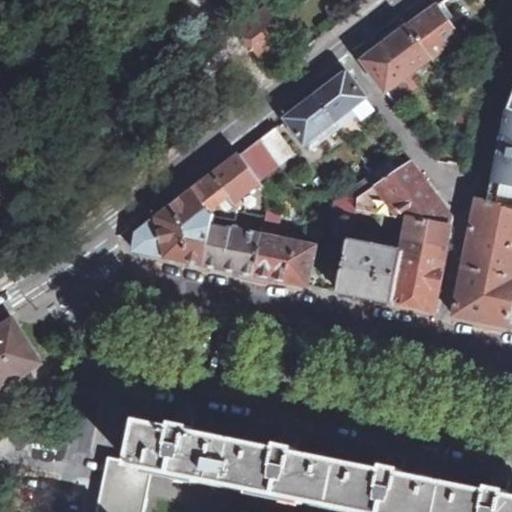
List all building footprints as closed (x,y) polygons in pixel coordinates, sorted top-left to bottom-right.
[(14,0),(15,3),(14,6),(15,11),(17,14),(21,16),(24,16),(28,17),(30,17),(32,14),(35,12),(36,9),(38,0),(33,0),(32,1),(29,1),(27,1),(23,0),(21,0),(14,0)] [(443,2),(438,5),(452,25),(457,22),(443,2)] [(438,5),(410,25),(431,57),(460,36),(452,25),(438,5)] [(290,35),(269,8),(241,29),(261,56),(290,35)] [(410,25),(364,61),(388,92),(431,57),(410,25)] [(176,83),(192,104),(216,86),(199,65),(176,83)] [(318,96),(336,121),(367,97),(351,75),(348,72),(346,75),(318,96)] [(468,92),(462,90),(457,118),(473,123),(478,96),(468,92)] [(318,96),(289,118),(307,143),(336,121),(318,96)] [(341,127),(357,115),(361,120),(375,109),(367,97),(336,121),(341,127)] [(511,110),(509,109),(490,203),(511,206),(511,110)] [(307,143),(312,149),(341,127),(336,121),(307,143)] [(262,139),(282,166),(283,167),(291,177),(306,165),(276,128),(262,139)] [(262,139),(242,154),(263,182),(283,167),(282,166),(262,139)] [(215,174),(236,202),(263,182),(242,154),(215,174)] [(402,169),(394,158),(374,172),(382,184),(402,169)] [(452,227),(454,218),(435,192),(428,183),(417,167),(413,162),(402,169),(382,184),(359,198),(357,208),(376,212),(413,219),(452,227)] [(27,190),(30,166),(16,164),(13,189),(27,190)] [(216,218),(238,221),(240,208),(236,202),(215,174),(139,232),(135,250),(204,264),(211,230),(202,228),(216,218)] [(353,230),(354,221),(357,208),(359,198),(338,194),(332,226),(353,230)] [(478,200),(456,315),(509,326),(511,314),(511,206),(490,203),(478,200)] [(354,221),(374,225),(376,212),(357,208),(354,221)] [(264,234),(263,235),(279,238),(284,214),(271,212),(270,217),(264,234)] [(214,225),(216,218),(202,228),(211,230),(204,264),(255,275),(262,240),(263,235),(264,234),(242,231),(235,229),(214,225)] [(406,251),(395,303),(435,311),(452,227),(413,219),(406,251)] [(279,238),(263,235),(262,240),(255,275),(309,285),(318,246),(279,238)] [(340,292),(395,303),(406,251),(351,240),(340,292)] [(0,328),(0,388),(42,363),(15,319),(0,328)] [(154,469),(367,511),(511,511),(511,494),(508,494),(511,479),(494,476),(491,490),(426,477),(416,475),(403,472),(406,457),(390,454),(387,469),(298,451),(301,436),(284,433),(281,447),(193,430),(196,415),(180,412),(177,426),(142,419),(133,462),(132,464),(154,469)] [(132,464),(109,460),(106,475),(104,486),(149,495),(151,488),(154,469),(132,464)] [(145,511),(149,495),(104,486),(98,511),(145,511)]
